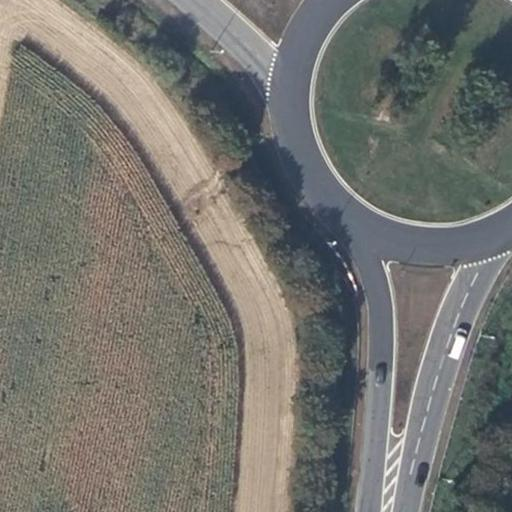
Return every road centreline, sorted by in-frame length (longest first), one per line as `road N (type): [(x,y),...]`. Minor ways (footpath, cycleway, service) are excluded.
road 1 (primary): [(357,226),(382,303),(375,511)]
road 2 (primary): [(408,511),(445,364),(495,238)]
road 3 (primary): [(291,92),(299,154),(313,182),(357,226)]
road 4 (primary): [(357,226),(425,249),(495,238)]
road 5 (secondary): [(194,0),(291,92)]
